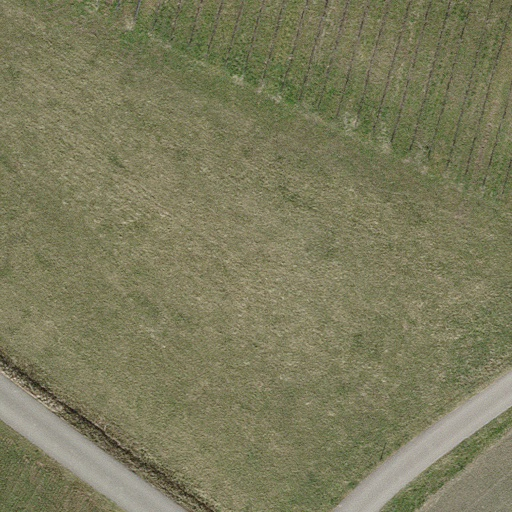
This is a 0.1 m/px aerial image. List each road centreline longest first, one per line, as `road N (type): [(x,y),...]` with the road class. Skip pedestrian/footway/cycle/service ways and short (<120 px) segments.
road 1 (track): [(0,392),(157,511)]
road 2 (track): [(371,511),(511,394)]
